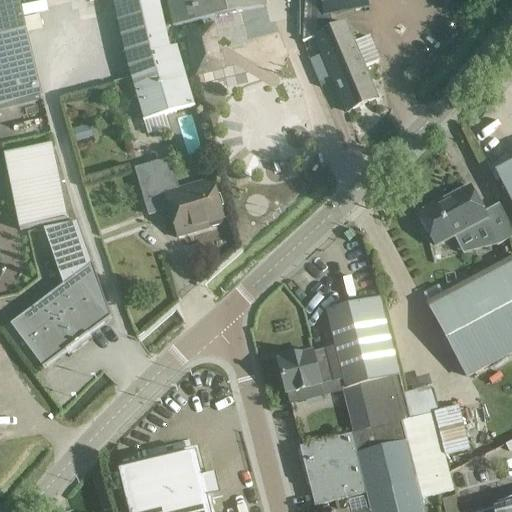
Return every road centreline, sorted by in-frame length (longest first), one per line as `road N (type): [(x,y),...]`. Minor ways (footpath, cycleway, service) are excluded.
road 1 (tertiary): [(225,307),(425,130),(511,34)]
road 2 (tertiary): [(27,511),(225,307)]
road 3 (unknown): [(332,210),(257,0)]
road 4 (residential): [(278,511),(225,307)]
